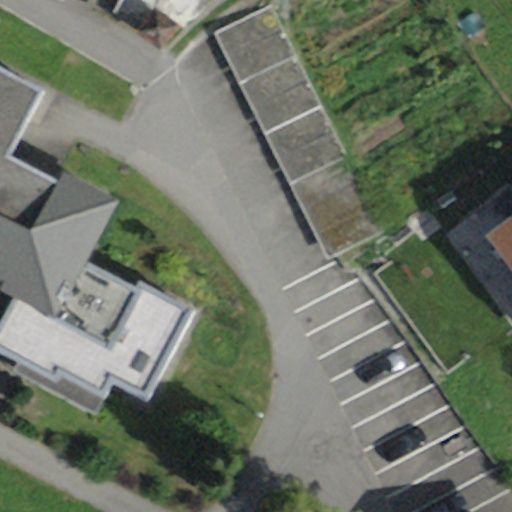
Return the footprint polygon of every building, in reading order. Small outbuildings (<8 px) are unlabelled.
[(160,55),(206,0),(115,0),(109,8),(160,55)] [(269,7),(215,34),(326,261),(384,233),(269,7)] [(56,317),(86,263),(119,203),(62,172),(57,182),(11,157),(45,94),(0,69),(0,287),(20,298),(56,317)] [(511,217),(482,240),(511,280),(511,217)] [(56,317),(20,298),(0,334),(0,353),(51,381),(54,375),(100,400),(110,382),(144,401),(193,311),(135,280),(131,288),(86,263),(56,317)]
